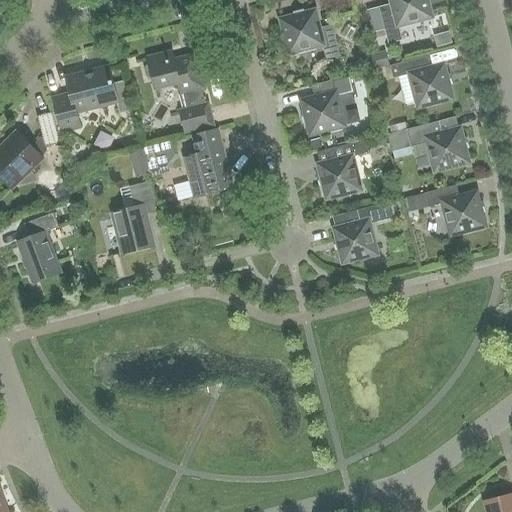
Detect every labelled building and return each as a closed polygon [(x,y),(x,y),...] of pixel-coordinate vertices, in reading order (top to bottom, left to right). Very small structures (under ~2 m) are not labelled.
[(390,0),(392,4),(379,7),(388,44),(402,40),(399,26),(431,17),(426,0),(390,0)] [(326,60),(340,56),(332,26),(319,29),(314,12),(281,20),(282,24),(279,25),(282,37),(285,36),(290,54),(296,52),(297,55),(317,50),(316,47),(322,45),(326,60)] [(149,78),(152,77),(155,90),(173,85),(174,88),(178,90),(180,89),(181,94),(183,93),(187,111),(180,112),(185,132),(214,124),(209,103),(205,104),(202,89),(203,88),(195,55),(174,60),(172,52),(147,58),(149,66),(146,66),(144,70),(146,77),(149,78)] [(388,66),(385,52),(369,55),(372,70),(388,66)] [(452,99),(443,65),(429,69),(425,57),(390,66),(393,79),(410,74),(418,107),(452,99)] [(70,94),(53,99),(62,132),(80,128),(76,112),(118,101),(121,114),(132,111),(124,81),(113,84),(109,68),(66,79),(70,94)] [(311,135),(344,126),(336,97),(353,92),(349,77),(313,86),(316,98),(302,102),(311,135)] [(45,149),(45,147),(60,144),(52,113),(37,117),(42,136),(31,146),(16,131),(5,142),(8,146),(0,153),(0,177),(11,188),(42,158),(39,155),(45,149)] [(468,163),(460,129),(451,131),(448,119),(406,130),(410,146),(427,141),(435,171),(468,163)] [(194,198),(222,191),(221,190),(233,186),(219,129),(191,136),(196,156),(184,159),(194,198)] [(410,146),(406,130),(388,135),(392,151),(410,146)] [(327,199),(360,190),(352,157),(369,153),(365,140),(330,149),(333,162),(318,165),(327,199)] [(176,157),(172,142),(144,149),(151,173),(152,173),(154,180),(164,177),(163,175),(171,173),(169,165),(176,157)] [(129,153),(135,177),(148,173),(142,149),(129,153)] [(129,187),(135,209),(113,214),(123,254),(153,247),(145,215),(156,213),(148,182),(129,187)] [(451,235),(485,227),(476,193),(459,197),(456,186),(425,194),(429,208),(443,204),(451,235)] [(376,254),(369,225),(395,218),(391,202),(357,211),(360,223),(335,230),(343,263),(376,254)] [(59,227),(53,214),(24,225),(29,238),(17,243),(33,284),(61,273),(45,232),(59,227)] [(511,511),(511,494),(485,502),(487,511),(511,511)]
